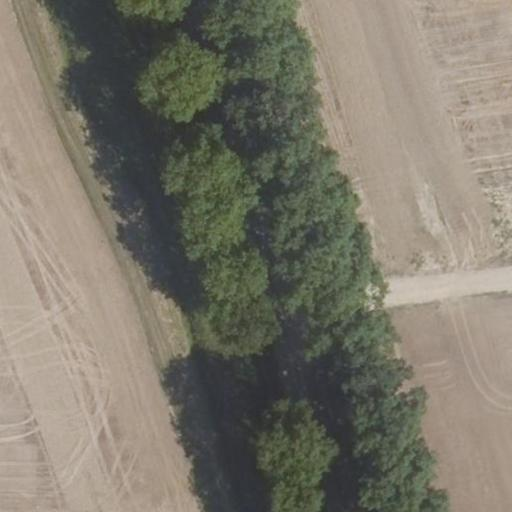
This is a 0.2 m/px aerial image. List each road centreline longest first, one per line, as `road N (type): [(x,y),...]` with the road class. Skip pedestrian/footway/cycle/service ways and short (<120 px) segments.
road 1 (tertiary): [(342,511),(197,0)]
road 2 (track): [(284,312),(511,280)]
